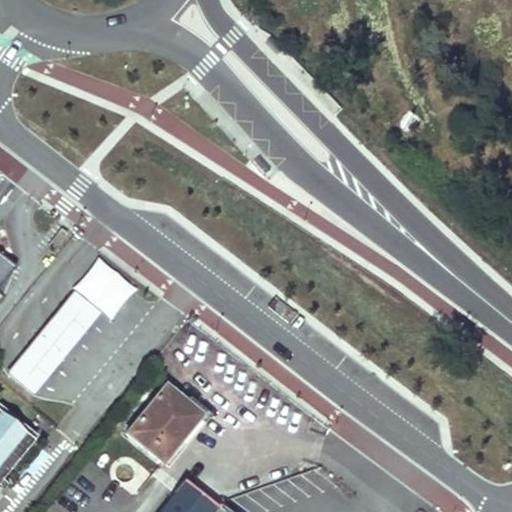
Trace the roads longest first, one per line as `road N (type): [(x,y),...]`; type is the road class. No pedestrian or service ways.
road 1 (residential): [(0,121),(509,511)]
road 2 (tertiary): [(138,25),(207,62),(303,166),(493,305)]
road 3 (tertiary): [(493,305),(244,45),(213,0)]
